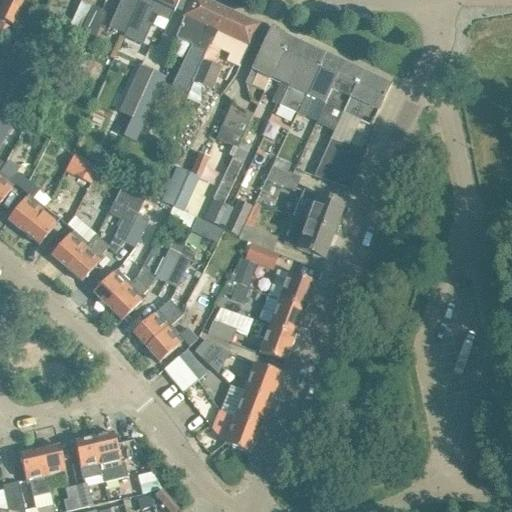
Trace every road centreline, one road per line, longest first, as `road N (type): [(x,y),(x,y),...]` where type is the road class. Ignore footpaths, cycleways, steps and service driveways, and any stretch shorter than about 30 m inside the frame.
road 1 (residential): [(251,511),(345,252),(440,34),(435,0)]
road 2 (residential): [(250,511),(215,495),(128,385)]
road 3 (residential): [(128,385),(0,262)]
road 4 (unclassified): [(511,498),(451,493),(372,511)]
road 5 (residential): [(0,400),(30,415),(128,385)]
road 6 (tertiary): [(435,0),(313,0)]
